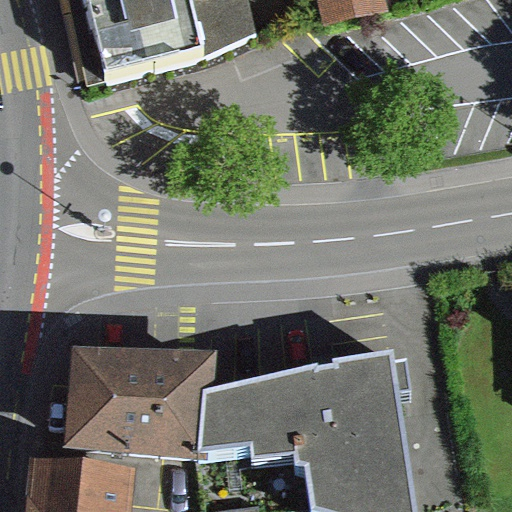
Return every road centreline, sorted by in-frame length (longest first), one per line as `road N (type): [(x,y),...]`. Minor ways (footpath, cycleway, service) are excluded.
road 1 (tertiary): [(13,227),(238,247),(511,216)]
road 2 (secondary): [(0,26),(13,227)]
